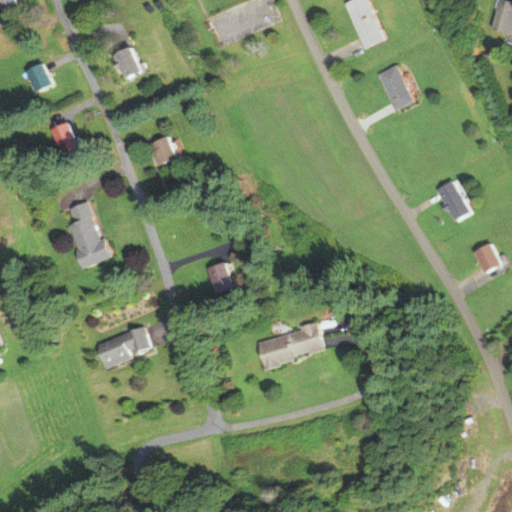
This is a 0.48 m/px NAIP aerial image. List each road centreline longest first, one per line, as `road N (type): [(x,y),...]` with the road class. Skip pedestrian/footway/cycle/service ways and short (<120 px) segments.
road 1 (residential): [(55,0),(131,173),(213,417),(200,432),(144,446),(133,458),(157,511)]
road 2 (residential): [(511,433),(474,331),(370,161),(288,0)]
road 3 (residential): [(200,432),(407,386)]
